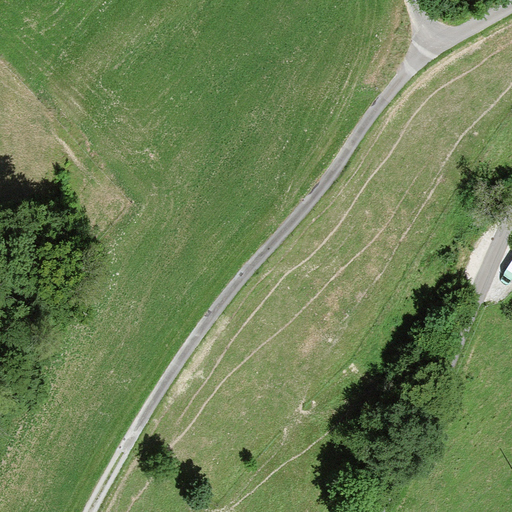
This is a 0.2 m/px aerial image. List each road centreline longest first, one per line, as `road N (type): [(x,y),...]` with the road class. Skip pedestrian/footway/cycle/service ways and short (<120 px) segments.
road 1 (residential): [(380,511),(511,217)]
road 2 (residential): [(511,6),(429,48),(411,0)]
